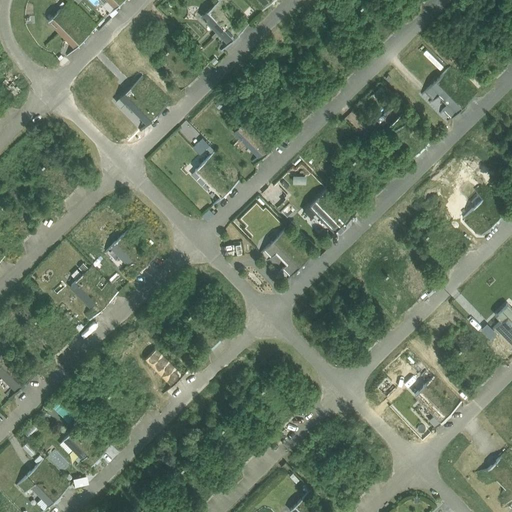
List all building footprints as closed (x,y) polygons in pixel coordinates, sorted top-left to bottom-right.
[(395,27),(369,0),(358,11),(384,37),(395,27)] [(241,31),(215,4),(204,15),(230,42),(241,31)] [(87,35),(61,9),(50,19),(76,46),(87,35)] [(354,66),(328,40),(318,50),(344,77),(354,66)] [(201,71),(175,44),(164,55),(190,81),(201,71)] [(491,44),(480,55),(497,73),(508,62),(491,44)] [(468,102),(442,75),(431,86),(457,112),(468,102)] [(314,106),(288,79),(277,90),(303,116),(314,106)] [(160,110),(134,83),(123,94),(149,121),(160,110)] [(428,141),(402,114),(391,125),(417,152),(428,141)] [(274,145),(248,119),(237,129),(263,156),(274,145)] [(387,181),(361,154),(350,165),(376,191),(387,181)] [(233,185),(207,158),(197,169),(222,195),(233,185)] [(77,185),(51,159),(40,169),(66,196),(77,185)] [(292,174),(292,181),(305,181),(305,173),(292,174)] [(347,220),(321,193),(310,204),(336,231),(347,220)] [(11,198),(0,208),(0,209),(26,235),(37,225),(11,198)] [(501,216),(483,198),(472,208),(490,226),(501,216)] [(284,213),(290,216),(295,208),(290,204),(284,213)] [(209,207),(203,214),(208,219),(214,213),(209,207)] [(460,255),(434,229),(423,239),(449,266),(460,255)] [(306,260),(280,233),(270,244),(296,270),(306,260)] [(150,260),(124,234),(113,244),(139,271),(150,260)] [(420,295),(394,268),(383,279),(409,305),(420,295)] [(110,299),(84,273),(73,284),(99,310),(110,299)] [(511,308),(508,303),(497,314),(511,329),(511,308)] [(380,334),(354,308),(343,318),(369,345),(380,334)] [(223,335),(197,309),(186,319),(212,346),(223,335)] [(70,339),(44,312),(33,323),(59,349),(70,339)] [(493,370),(467,343),(456,354),(482,380),(493,370)] [(183,374),(157,348),(146,358),(172,385),(183,374)] [(29,378),(3,351),(0,354),(0,369),(18,389),(29,378)] [(453,409),(427,382),(416,393),(442,420),(453,409)] [(296,410),(270,383),(259,394),(285,420),(296,410)] [(143,414),(117,387),(106,398),(132,424),(143,414)] [(68,421),(77,412),(60,396),(52,404),(68,421)] [(256,449),(230,422),(219,433),(245,460),(256,449)] [(102,453),(76,426),(66,437),(92,464),(102,453)] [(10,452),(1,457),(6,465),(15,460),(10,452)] [(511,469),(500,457),(489,468),(511,491),(511,469)] [(369,485),(343,458),(332,469),(358,495),(369,485)] [(216,488),(190,462),(179,472),(205,499),(216,488)] [(62,492),(36,466),(25,476),(51,503),(62,492)] [(86,473),(72,476),(75,485),(89,482),(86,473)] [(317,511),(303,497),(292,508),(296,511),(317,511)] [(160,511),(150,501),(139,511),(138,511),(160,511)]
